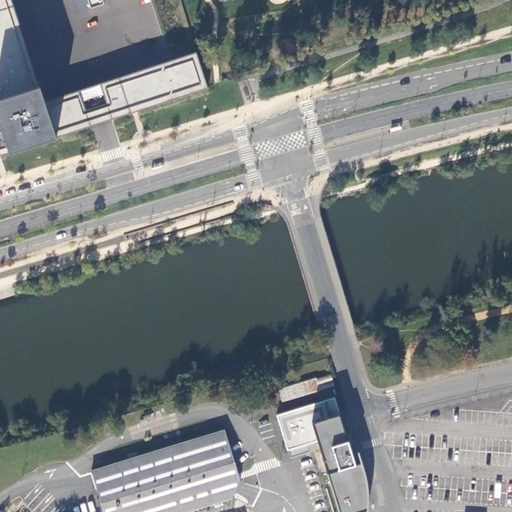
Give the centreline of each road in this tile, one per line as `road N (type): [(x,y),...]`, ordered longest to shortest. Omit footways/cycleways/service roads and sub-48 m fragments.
road 1 (unclassified): [(287,171),(361,412),(511,372)]
road 2 (primary): [(0,254),(287,171)]
road 3 (primary): [(270,124),(0,205)]
road 4 (primary): [(511,62),(270,124)]
road 5 (primary): [(287,171),(511,113)]
road 6 (unknown): [(361,412),(511,429)]
road 7 (unknown): [(381,465),(511,472)]
road 8 (unknown): [(388,504),(511,510)]
